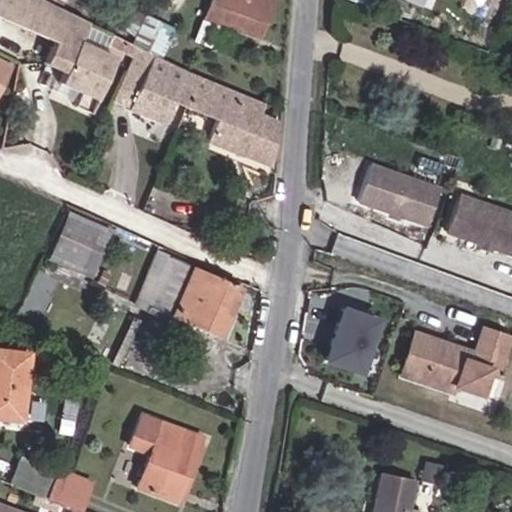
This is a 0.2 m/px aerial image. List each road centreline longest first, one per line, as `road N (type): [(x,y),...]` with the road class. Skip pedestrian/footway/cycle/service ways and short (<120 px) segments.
road 1 (residential): [(315,0),(293,247),(248,511)]
road 2 (unknown): [(297,197),(511,274)]
